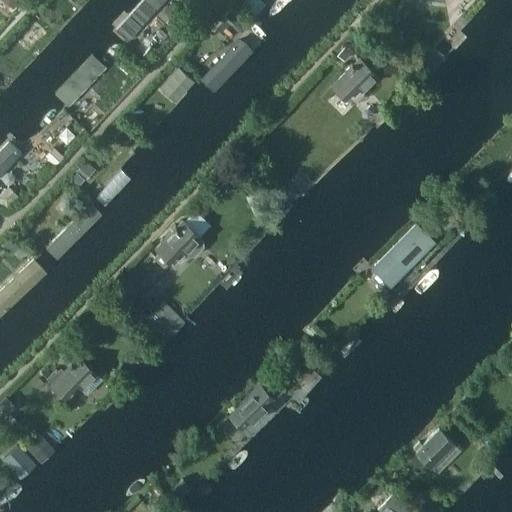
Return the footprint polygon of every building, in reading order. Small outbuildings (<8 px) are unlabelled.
[(68,0),(79,9),(86,0),(68,0)] [(141,0),(102,42),(117,54),(166,0),(141,0)] [(237,0),(184,57),(220,92),(276,33),(240,0),(237,0)] [(242,0),(261,18),(277,0),(242,0)] [(386,18),(382,22),(383,28),(387,31),(392,32),(396,28),(397,22),(392,18),(386,18)] [(397,33),(391,39),(399,48),(405,42),(397,33)] [(54,40),(1,91),(16,106),(69,55),(54,40)] [(117,54),(102,42),(55,89),(69,106),(117,54)] [(345,44),(337,53),(344,60),(352,50),(345,44)] [(128,115),(164,150),(220,92),(184,57),(128,115)] [(359,57),(333,84),(351,102),(355,102),(363,94),(363,90),(362,89),(376,74),(359,57)] [(0,121),(16,106),(1,91),(0,92),(0,121)] [(65,169),(97,199),(150,137),(122,110),(65,169)] [(0,138),(0,216),(0,217),(55,159),(16,122),(0,138)] [(50,268),(51,268),(107,210),(71,176),(15,234),(50,268)] [(478,178),(472,184),(481,193),(488,186),(478,178)] [(446,191),(438,200),(445,206),(453,198),(446,191)] [(159,250),(153,257),(163,266),(169,260),(170,260),(178,268),(190,256),(188,255),(194,256),(203,247),(203,241),(199,238),(182,221),(156,248),(159,250)] [(410,230),(373,268),(389,283),(406,266),(402,262),(422,242),(410,230)] [(0,246),(0,315),(50,268),(14,233),(0,246)] [(140,292),(124,277),(110,291),(126,306),(140,292)] [(146,318),(168,340),(186,321),(163,300),(146,318)] [(328,341),(320,351),(328,358),(336,349),(328,341)] [(55,367),(46,377),(52,383),(66,396),(70,400),(81,388),(87,393),(101,378),(96,373),(78,356),(71,349),(62,358),(69,366),(64,371),(60,367),(58,369),(55,367)] [(496,363),(508,374),(511,369),(511,355),(507,351),(496,363)] [(228,415),(242,429),(274,398),(260,383),(228,415)] [(4,396),(0,400),(0,419),(14,405),(4,396)] [(10,414),(2,423),(8,429),(18,421),(10,414)] [(430,467),(454,443),(439,428),(415,452),(430,467)] [(170,490),(178,498),(191,487),(182,478),(170,490)] [(412,511),(394,494),(380,508),(383,511),(412,511)] [(160,496),(152,504),(160,511),(162,511),(169,505),(160,496)]
